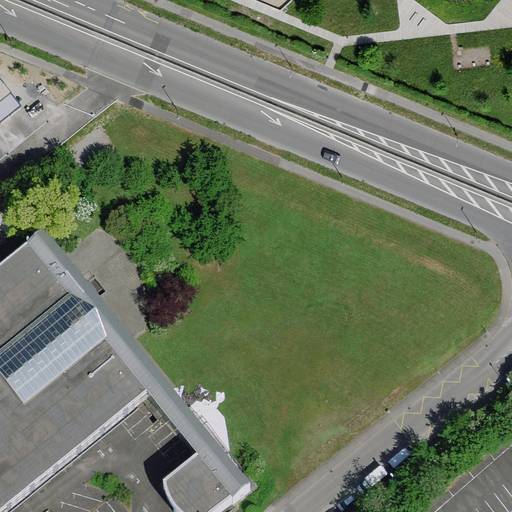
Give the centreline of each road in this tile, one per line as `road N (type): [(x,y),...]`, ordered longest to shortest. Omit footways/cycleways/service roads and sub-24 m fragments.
road 1 (secondary): [(0,15),(511,229)]
road 2 (secondary): [(511,176),(77,0)]
road 3 (unclassified): [(500,359),(309,511)]
